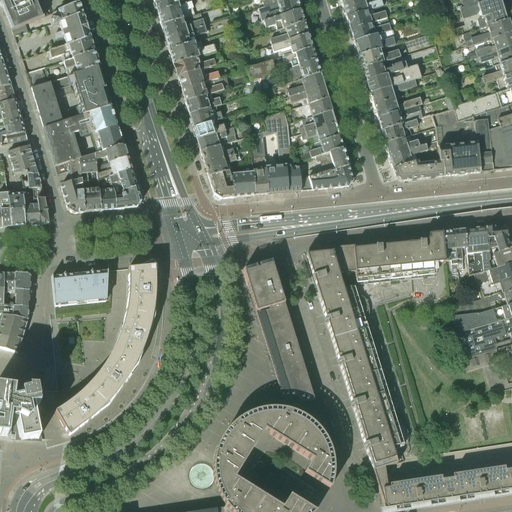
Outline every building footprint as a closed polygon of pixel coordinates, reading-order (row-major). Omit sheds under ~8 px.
[(0,0),(0,2),(6,18),(11,31),(13,38),(28,33),(25,25),(43,18),(39,7),(35,0),(0,0)] [(157,14),(191,3),(189,0),(154,0),(153,0),(157,14)] [(257,18),(259,23),(300,11),(296,0),(289,0),(271,6),(273,12),(264,15),(264,16),(257,18)] [(271,6),(289,0),(261,0),(264,8),(271,6)] [(346,18),(373,10),(383,7),(387,5),(385,0),(382,0),(372,3),(371,0),(358,0),(342,5),(346,18)] [(457,11),(459,11),(493,0),(470,0),(461,3),(461,6),(456,8),(457,11)] [(479,31),(508,22),(500,0),(493,0),(459,11),(462,21),(473,17),(474,23),(477,22),(479,31)] [(161,26),(194,16),(192,10),(193,9),(191,3),(157,14),(161,26)] [(53,25),(58,24),(83,16),(79,4),(57,13),(58,18),(52,20),(53,25)] [(350,31),(387,20),(385,12),(374,15),(373,10),(346,18),(350,31)] [(279,31),(279,32),(304,23),(300,11),(259,23),(260,26),(264,25),(265,29),(275,26),(277,32),(279,31)] [(165,39),(204,27),(200,14),(197,15),(194,16),(161,26),(165,39)] [(65,47),(90,39),(83,16),(58,24),(65,47)] [(354,43),(384,34),(391,32),(388,25),(387,20),(350,31),(354,43)] [(472,47),(484,43),(511,34),(508,22),(479,31),(470,33),(469,33),(462,35),(462,36),(459,36),(461,43),(464,42),(465,48),(472,46),(472,47)] [(271,47),(308,36),(304,23),(279,32),(281,37),(269,41),(271,47)] [(169,51),(195,43),(193,38),(206,34),(204,27),(165,39),(169,51)] [(358,57),(385,49),(395,46),(393,40),(393,39),(386,41),(384,34),(354,43),(358,57)] [(474,60),(478,59),(511,48),(511,35),(511,34),(484,43),(486,48),(474,52),(475,53),(467,56),(468,58),(473,57),(474,60)] [(282,58),(312,49),(308,36),(271,47),(265,49),(267,55),(273,54),(280,52),(282,58)] [(64,62),(94,53),(90,39),(65,47),(48,52),(51,60),(62,57),(64,62)] [(173,66),(201,58),(220,52),(219,48),(214,50),(213,46),(203,49),(201,41),(195,43),(169,51),(173,66)] [(494,68),(511,62),(511,48),(478,59),(480,65),(490,62),(492,68),(494,68)] [(292,68),(315,61),(312,49),(282,58),(284,65),(290,63),(292,68)] [(362,70),(381,64),(400,58),(398,51),(387,54),(385,49),(358,57),(362,70)] [(72,77),(99,69),(94,53),(64,62),(64,63),(68,78),(72,77)] [(177,79),(204,70),(223,65),(221,58),(213,60),(202,64),(201,58),(173,66),(177,79)] [(254,96),(280,87),(272,61),(246,69),(254,96)] [(295,83),(320,75),(315,61),(292,68),(287,69),(292,84),(295,83)] [(483,85),(496,81),(511,76),(511,62),(494,68),(496,74),(481,78),(479,80),(481,86),(483,85)] [(366,82),(407,69),(405,63),(391,67),(391,69),(383,71),(381,64),(362,70),(366,82)] [(370,95),(414,81),(421,79),(416,66),(407,69),(366,82),(370,95)] [(26,74),(31,89),(48,84),(43,69),(26,74)] [(84,116),(111,107),(99,69),(72,77),(76,92),(79,101),(84,116)] [(181,91),(225,77),(228,76),(226,70),(217,73),(206,76),(204,70),(177,79),(181,91)] [(0,89),(9,87),(6,75),(0,76),(0,89)] [(288,98),(323,87),(320,75),(295,83),(296,88),(286,91),(288,98)] [(499,93),(511,88),(511,76),(496,81),(499,93)] [(185,104),(205,97),(207,97),(229,89),(225,77),(181,91),(185,104)] [(373,106),(399,98),(397,92),(399,92),(400,93),(416,88),(414,81),(370,95),(373,106)] [(62,124),(62,123),(50,83),(48,84),(31,89),(43,130),(45,129),(62,124)] [(0,104),(7,102),(14,100),(9,87),(0,89),(0,104)] [(302,107),(327,100),(323,87),(288,98),(290,105),(300,101),(302,107)] [(479,115),(486,113),(511,105),(511,88),(499,93),(454,107),(454,110),(457,123),(479,115)] [(189,116),(216,108),(221,106),(218,99),(207,102),(205,97),(185,104),(189,116)] [(377,119),(423,105),(424,105),(423,102),(421,103),(419,99),(403,103),(402,97),(399,98),(373,106),(377,119)] [(14,100),(7,102),(0,104),(0,116),(11,113),(17,111),(14,100)] [(306,120),(331,112),(327,100),(302,107),(297,109),(298,112),(298,113),(299,114),(300,114),(301,115),(302,116),(303,116),(304,116),(305,117),(305,118),(306,118),(306,119),(306,120)] [(381,132),(409,123),(407,117),(421,113),(419,109),(424,108),(423,105),(377,119),(381,132)] [(466,152),(469,175),(511,170),(511,105),(486,113),(488,150),(466,152)] [(111,107),(84,116),(68,121),(71,129),(75,143),(78,151),(80,159),(94,155),(123,146),(111,107)] [(193,129),(212,123),(222,120),(220,113),(217,114),(216,108),(189,116),(193,129)] [(0,127),(14,124),(20,122),(17,111),(11,113),(0,116),(0,127)] [(300,135),(335,125),(331,112),(306,120),(303,121),(305,127),(298,129),(300,135)] [(265,133),(261,134),(262,138),(276,133),(279,165),(265,167),(268,195),(280,194),(300,192),(297,169),(291,169),(288,138),(287,126),(283,113),(261,120),(265,133)] [(75,143),(71,129),(68,121),(62,123),(62,124),(45,129),(51,150),(49,151),(54,167),(78,160),(80,159),(78,151),(75,143)] [(385,144),(410,137),(411,136),(409,130),(418,127),(416,121),(409,123),(381,132),(385,144)] [(7,137),(18,134),(24,133),(20,122),(14,124),(0,127),(0,144),(1,144),(0,139),(0,136),(6,136),(7,136),(7,137)] [(196,141),(233,130),(233,129),(224,132),(223,126),(214,129),(212,123),(193,129),(196,141)] [(314,145),(339,137),(335,125),(300,135),(302,141),(307,140),(312,139),(314,145)] [(200,152),(225,145),(223,139),(235,136),(233,130),(196,141),(200,152)] [(24,133),(18,134),(7,137),(7,136),(6,136),(7,145),(26,141),(24,133)] [(254,197),(268,195),(265,167),(262,138),(261,134),(261,133),(248,137),(250,148),(251,165),(254,197)] [(305,160),(315,158),(342,149),(339,137),(314,145),(316,150),(303,154),(305,160)] [(388,156),(419,147),(417,141),(411,143),(410,137),(385,144),(388,156)] [(200,152),(204,165),(238,154),(237,148),(228,151),(225,145),(200,152)] [(392,169),(412,163),(410,157),(427,152),(425,145),(419,147),(388,156),(392,169)] [(443,178),(469,175),(466,152),(466,145),(437,148),(438,163),(442,162),(443,178)] [(95,169),(127,159),(123,146),(94,155),(95,169)] [(14,175),(21,175),(37,175),(32,158),(28,147),(7,153),(14,175)] [(336,171),(348,167),(342,149),(315,158),(316,164),(320,163),(323,173),(335,170),(336,171)] [(208,178),(229,172),(227,166),(241,161),(238,154),(204,165),(208,178)] [(78,160),(80,174),(96,173),(95,169),(94,155),(80,159),(78,160)] [(96,182),(107,179),(131,171),(127,159),(95,169),(96,173),(96,182)] [(69,184),(80,181),(80,174),(78,160),(54,167),(57,176),(68,172),(69,184)] [(401,182),(443,178),(442,162),(438,163),(419,165),(418,162),(412,163),(392,169),(395,178),(401,182)] [(232,199),(254,197),(251,165),(229,172),(230,176),(232,199)] [(322,174),(326,189),(348,187),(352,181),(348,167),(336,171),(335,170),(323,173),(322,174)] [(113,195),(136,188),(131,171),(107,179),(113,195)] [(219,200),(232,199),(230,176),(229,172),(208,178),(213,196),(219,200)] [(96,182),(96,173),(80,174),(80,181),(83,214),(100,212),(96,182)] [(308,178),(300,180),(301,192),(326,189),(322,174),(308,178)] [(41,188),(37,175),(21,175),(22,182),(22,190),(32,190),(41,188)] [(100,212),(115,210),(113,195),(107,179),(96,182),(100,212)] [(73,215),(83,214),(80,181),(69,184),(60,186),(67,211),(73,215)] [(37,206),(38,226),(48,224),(44,200),(41,188),(32,190),(32,201),(36,201),(37,206)] [(113,195),(115,210),(136,208),(140,202),(136,188),(113,195)] [(10,228),(24,227),(21,195),(7,196),(7,194),(0,194),(0,201),(8,201),(9,210),(10,227),(10,228)] [(24,227),(38,226),(37,206),(29,207),(28,195),(22,195),(21,195),(24,227)] [(5,228),(10,227),(9,210),(0,210),(0,228),(0,229),(5,228)] [(488,256),(510,249),(506,235),(504,229),(501,227),(486,229),(487,241),(488,256)] [(488,256),(487,241),(486,229),(464,231),(465,249),(468,277),(474,276),(489,271),(488,256)] [(453,232),(457,270),(460,270),(459,265),(462,264),(461,250),(465,249),(464,231),(453,232)] [(457,274),(457,270),(453,232),(440,233),(443,263),(445,263),(445,262),(450,262),(450,266),(451,266),(452,274),(457,274)] [(126,235),(127,243),(134,242),(134,234),(133,235),(133,234),(126,235)] [(352,407),(357,424),(362,440),(364,440),(366,445),(367,445),(368,448),(365,449),(372,472),(383,468),(397,464),(392,449),(407,444),(407,441),(408,439),(408,436),(407,433),(406,430),(405,427),(403,424),(400,421),(392,424),(389,414),(386,404),(394,402),(395,398),(395,394),(395,392),(394,390),(393,387),(392,385),(390,382),(387,379),(379,382),(376,372),(376,371),(373,362),(381,360),(382,358),(382,354),(381,350),(381,348),(380,345),(379,343),(377,340),(374,338),(366,340),(363,331),(360,320),(368,318),(368,316),(369,313),(369,310),(368,306),(367,304),(366,301),(364,299),(361,296),(353,298),(350,288),(343,290),(338,274),(354,272),(355,280),(366,279),(367,285),(390,282),(389,277),(410,274),(410,280),(433,278),(432,264),(429,239),(413,241),(315,251),(316,254),(308,255),(313,271),(310,272),(316,294),(317,294),(318,297),(323,315),(325,314),(327,319),(328,319),(329,322),(326,323),(331,341),(336,357),(338,356),(340,361),(341,361),(342,364),(339,365),(344,382),(349,399),(351,398),(353,403),(354,403),(355,406),(352,407)] [(489,271),(511,263),(511,255),(510,249),(488,256),(489,271)] [(130,269),(127,270),(128,274),(128,280),(128,286),(128,292),(127,299),(126,306),(125,314),(124,321),(122,328),(120,334),(118,339),(114,347),(111,354),(107,361),(103,367),(98,374),(93,380),(90,384),(86,387),(81,392),(76,397),(71,401),(66,405),(60,409),(54,412),(69,437),(108,406),(137,365),(154,317),(156,267),(151,262),(146,264),(144,265),(139,267),(133,269),(130,269)] [(290,325),(280,292),(271,262),(242,271),(247,285),(252,301),(262,333),(272,365),(285,409),(284,410),(284,411),(277,410),(270,410),(266,410),(260,411),(252,414),(248,415),(242,418),(239,420),(236,422),(235,423),(231,427),(227,431),(224,434),(222,438),(219,442),(217,447),(215,453),(213,459),(213,461),(213,462),(213,465),(212,472),(213,479),(213,481),(214,485),(216,490),(218,495),(218,496),(219,497),(220,500),(224,505),(224,506),(223,508),(223,509),(199,511),(313,511),(289,497),(285,503),(281,509),(234,479),(236,474),(240,469),(260,437),(263,431),(311,461),(308,466),(304,473),(311,478),(329,489),(330,486),(331,482),(332,480),(332,478),(332,473),(332,469),(332,465),(331,459),(330,454),(328,449),(326,444),(324,439),(322,436),(319,433),(314,427),(312,425),(306,420),(302,418),(296,415),(302,405),(302,404),(302,403),(313,399),(300,357),(290,325)] [(497,295),(511,290),(511,263),(489,271),(474,276),(481,300),(487,298),(497,295)] [(51,278),(53,304),(106,299),(107,272),(51,278)] [(9,308),(9,294),(3,293),(3,274),(0,274),(0,306),(3,307),(9,308)] [(14,294),(14,291),(14,274),(3,274),(3,293),(9,294),(14,294)] [(28,309),(29,291),(30,278),(26,274),(14,274),(14,291),(14,294),(9,294),(9,308),(28,309)] [(506,307),(511,305),(511,290),(497,295),(487,298),(489,304),(498,301),(503,300),(506,307)] [(480,314),(491,311),(489,304),(487,298),(481,300),(448,310),(450,318),(480,314)] [(450,318),(455,336),(511,319),(511,305),(506,307),(491,311),(480,314),(450,318)] [(0,316),(0,317),(0,349),(17,354),(25,328),(27,321),(28,309),(9,308),(3,307),(0,306),(0,316)] [(462,360),(495,350),(491,339),(494,338),(510,333),(511,332),(511,319),(455,336),(462,360)] [(511,339),(496,344),(494,338),(491,339),(495,350),(498,349),(511,345),(511,332),(510,333),(511,339)] [(498,363),(511,359),(511,345),(498,349),(495,350),(462,360),(465,373),(481,368),(486,367),(486,366),(487,366),(487,367),(496,364),(498,363)] [(0,388),(0,437),(7,438),(8,430),(17,428),(19,438),(38,440),(32,408),(39,407),(35,391),(27,390),(28,393),(20,394),(21,400),(12,401),(14,391),(0,388)] [(511,466),(509,467),(446,477),(388,486),(389,488),(381,490),(385,511),(386,511),(385,511),(397,511),(416,509),(415,505),(420,504),(421,508),(450,504),(479,500),(478,495),(483,495),(484,499),(511,494),(511,466)]
